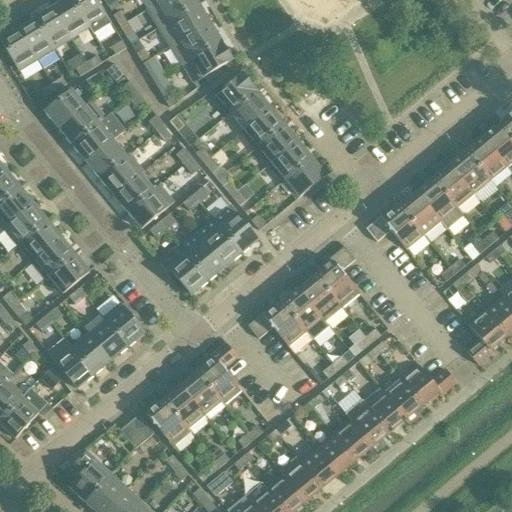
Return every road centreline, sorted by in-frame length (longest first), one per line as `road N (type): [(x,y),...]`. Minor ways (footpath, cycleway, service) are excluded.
road 1 (residential): [(32,480),(371,195)]
road 2 (residential): [(371,195),(511,77)]
